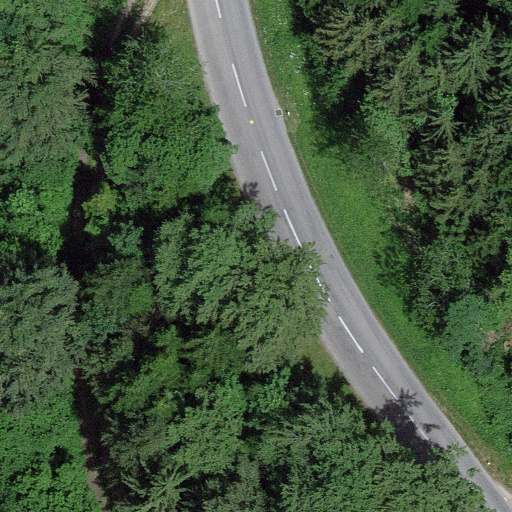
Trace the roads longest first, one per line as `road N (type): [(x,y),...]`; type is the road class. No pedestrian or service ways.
road 1 (tertiary): [(216,0),(269,173),(317,281),(481,511)]
road 2 (track): [(142,0),(103,89),(83,249),(91,399),(118,511)]
